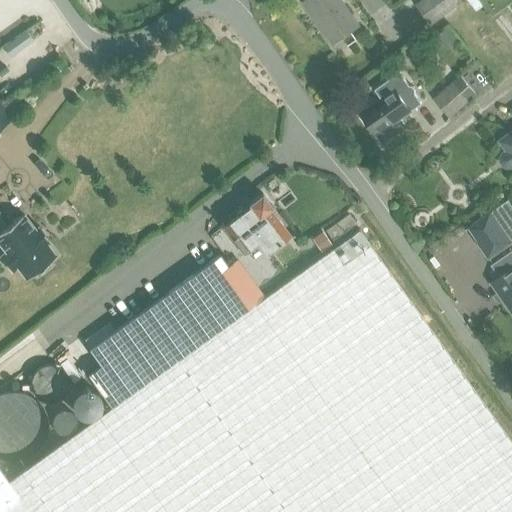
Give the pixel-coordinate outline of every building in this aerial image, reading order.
[(340,0),(306,0),(303,2),(332,45),(359,26),(340,0)] [(454,0),(422,0),(417,4),(433,25),(459,5),(454,0)] [(26,31),(3,47),(4,48),(10,57),(33,41),(26,31)] [(380,99),(360,114),(375,136),(382,131),(420,104),(412,92),(398,73),(374,91),(380,99)] [(458,78),(434,99),(450,119),(475,97),(458,78)] [(0,126),(11,118),(0,103),(0,126)] [(502,155),(500,159),(501,163),(503,166),(506,167),(510,167),(511,165),(511,135),(502,142),(508,151),(502,155)] [(244,209),(221,228),(242,255),(257,243),(267,255),(290,237),(268,209),(271,207),(260,193),(246,204),(248,206),(244,209)] [(511,204),(508,198),(467,227),(489,259),(511,243),(511,204)] [(0,250),(2,253),(0,254),(0,264),(7,273),(13,268),(20,277),(29,271),(31,274),(44,264),(41,261),(53,252),(40,236),(38,238),(32,231),(34,229),(20,209),(3,222),(0,218),(0,250)] [(348,215),(324,231),(331,241),(354,225),(348,215)] [(0,470),(0,511),(511,511),(511,443),(358,229),(333,247),(323,254),(253,304),(110,407),(7,481),(0,470)] [(323,254),(333,247),(323,232),(313,240),(323,254)] [(501,277),(491,284),(511,313),(511,252),(493,266),(501,277)] [(100,365),(86,374),(110,407),(253,304),(219,256),(100,340),(88,349),(100,365)] [(45,423),(45,422),(44,416),(43,410),(39,404),(35,399),(29,394),(23,391),(17,390),(11,390),(7,390),(0,392),(0,452),(4,454),(10,455),(16,455),(24,453),(30,450),(34,447),(39,442),(42,436),(44,429),(45,423)]
